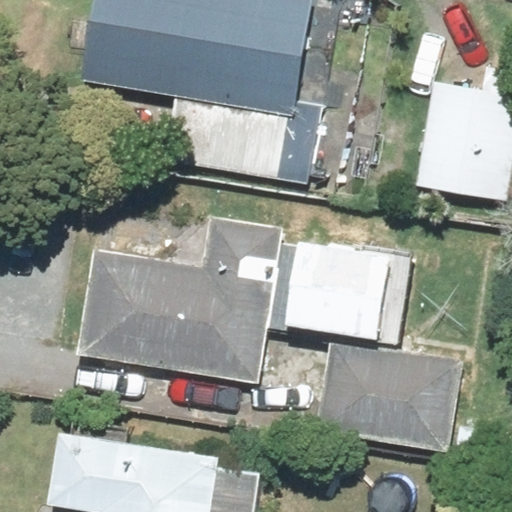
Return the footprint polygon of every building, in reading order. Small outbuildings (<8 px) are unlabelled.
[(107,0),(94,80),(185,95),(174,159),(317,183),(329,106),(306,102),(323,0),(107,0)] [(511,91),(443,81),(426,185),(511,198),(511,91)] [(104,247),(88,354),(270,382),(294,227),(222,216),(214,264),(104,247)] [(316,240),(303,324),(395,338),(408,254),(316,240)] [(325,431),(458,452),(473,357),(340,337),(325,431)] [(233,467),(234,456),(74,432),(64,502),(116,510),(115,511),(267,511),(274,473),(233,467)]
